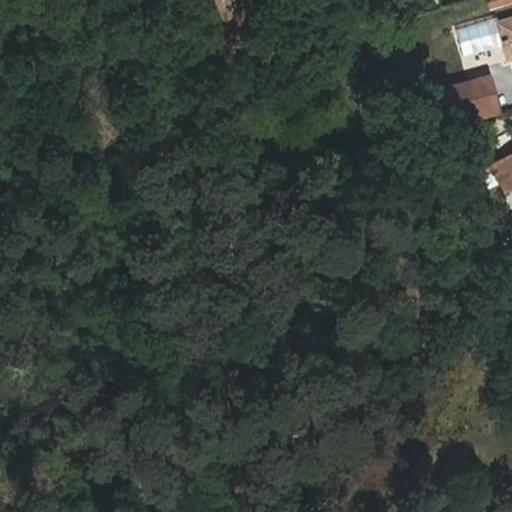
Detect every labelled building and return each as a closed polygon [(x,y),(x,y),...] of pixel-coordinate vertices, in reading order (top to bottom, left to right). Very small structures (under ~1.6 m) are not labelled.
[(233,0),(200,0),(202,14),(235,10),(233,0)] [(240,0),(233,0),(235,10),(242,8),(240,0)] [(511,0),(483,0),(486,12),(511,4),(511,0)] [(511,22),(494,28),(505,62),(511,60),(511,22)] [(484,79),(476,81),(485,112),(493,110),(484,79)] [(485,112),(476,81),(431,94),(439,126),(485,112)] [(511,146),(511,152),(500,159),(504,190),(511,186),(511,136),(508,138),(511,146)] [(504,190),(500,159),(486,166),(500,193),(504,190)] [(228,175),(232,189),(266,180),(261,165),(228,175)]
